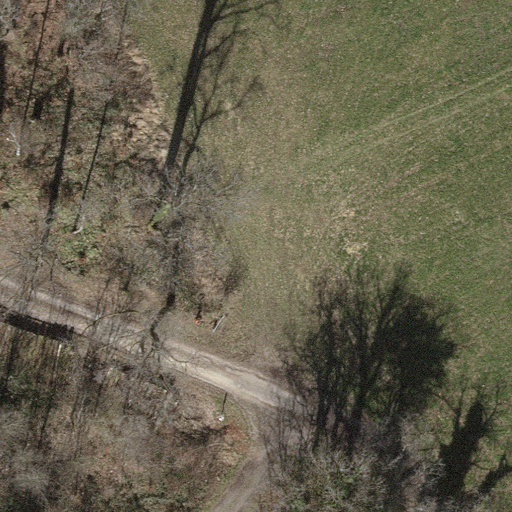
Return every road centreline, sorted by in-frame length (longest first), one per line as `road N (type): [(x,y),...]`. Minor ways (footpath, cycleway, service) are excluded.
road 1 (track): [(0,278),(240,379),(304,416),(413,511)]
road 2 (track): [(227,511),(304,416)]
